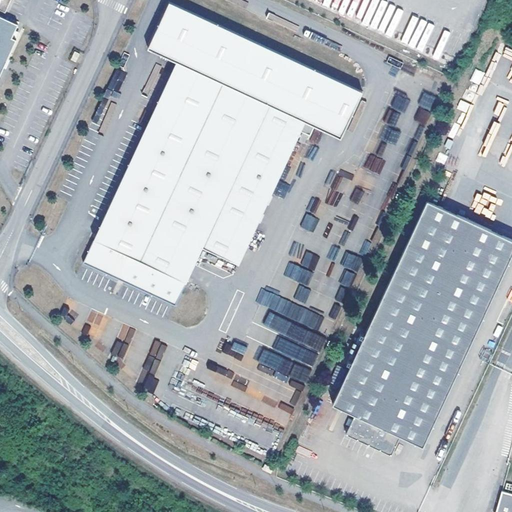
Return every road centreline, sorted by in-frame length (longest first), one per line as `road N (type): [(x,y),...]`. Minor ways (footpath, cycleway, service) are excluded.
road 1 (unknown): [(223,343),(293,207),(355,142),(387,86),(384,62),(366,44),(274,0)]
road 2 (unknown): [(167,0),(59,254)]
road 3 (unclassified): [(33,191),(115,0)]
road 4 (tertiary): [(149,453),(0,314)]
road 5 (tertiary): [(0,337),(113,435),(149,453)]
road 6 (unknown): [(59,254),(132,302),(223,343)]
road 7 (unclassified): [(451,511),(502,370)]
